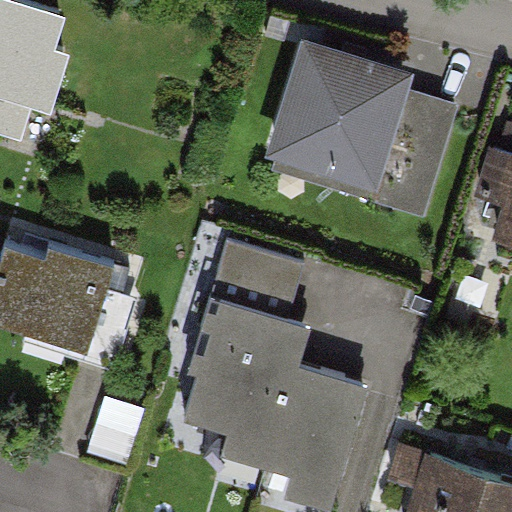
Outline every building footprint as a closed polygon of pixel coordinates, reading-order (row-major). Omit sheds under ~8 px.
[(0,0),(0,133),(31,143),(70,12),(28,0),(0,0)] [(465,110),(310,65),(273,191),(428,236),(465,110)] [(511,155),(502,152),(479,230),(511,239),(511,155)] [(102,266),(2,232),(0,239),(0,335),(109,372),(133,303),(94,290),(102,266)] [(302,262),(230,240),(180,406),(229,421),(222,444),(290,464),(283,490),(334,505),(374,373),(296,349),(307,313),(288,308),(302,262)] [(511,511),(511,477),(428,452),(409,511),(511,511)]
